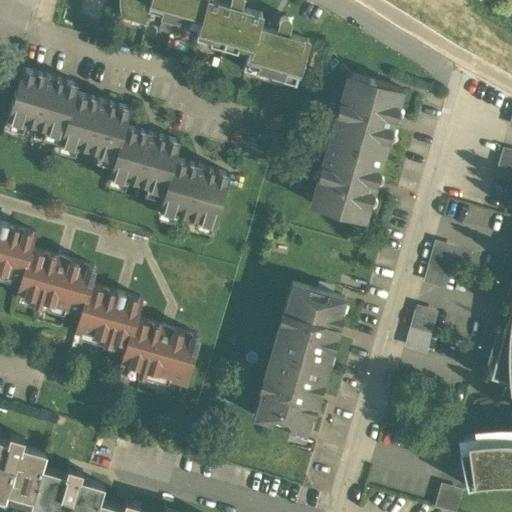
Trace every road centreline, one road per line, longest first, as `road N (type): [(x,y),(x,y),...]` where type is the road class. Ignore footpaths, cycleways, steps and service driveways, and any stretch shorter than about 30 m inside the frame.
road 1 (residential): [(444,64),(458,97),(450,134),(346,511)]
road 2 (residential): [(0,20),(157,70),(166,91),(230,113)]
